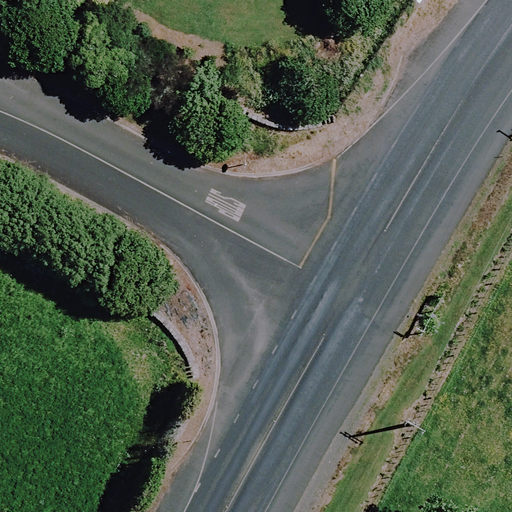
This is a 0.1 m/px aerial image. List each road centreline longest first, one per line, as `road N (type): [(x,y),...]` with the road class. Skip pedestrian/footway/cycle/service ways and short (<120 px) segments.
road 1 (residential): [(347,298),(0,109)]
road 2 (tertiary): [(347,298),(436,140),(511,31)]
road 3 (tertiary): [(231,511),(347,298)]
